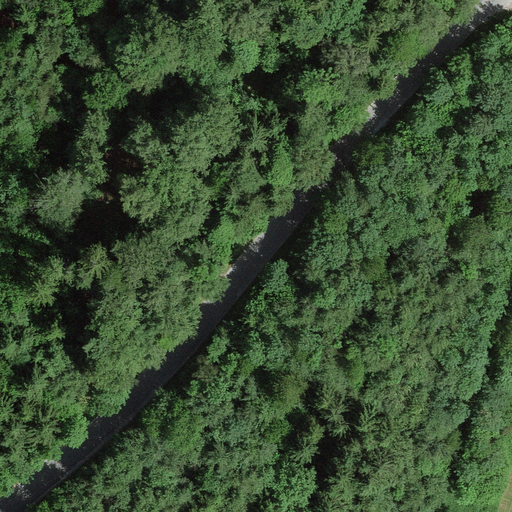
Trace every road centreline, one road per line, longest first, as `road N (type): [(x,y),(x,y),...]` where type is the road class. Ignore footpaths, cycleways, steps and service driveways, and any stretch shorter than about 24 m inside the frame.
road 1 (tertiary): [(0,503),(125,404),(231,268),(476,0)]
road 2 (track): [(425,511),(511,234)]
